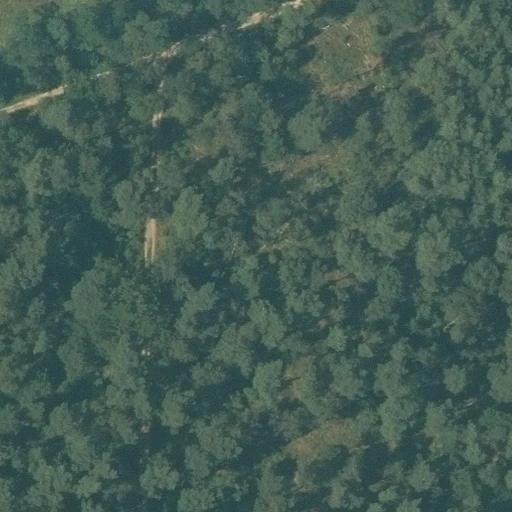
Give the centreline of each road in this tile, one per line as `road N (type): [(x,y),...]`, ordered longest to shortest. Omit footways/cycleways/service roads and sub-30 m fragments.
road 1 (track): [(135,511),(142,61)]
road 2 (track): [(142,61),(298,0)]
road 3 (track): [(0,116),(142,61)]
